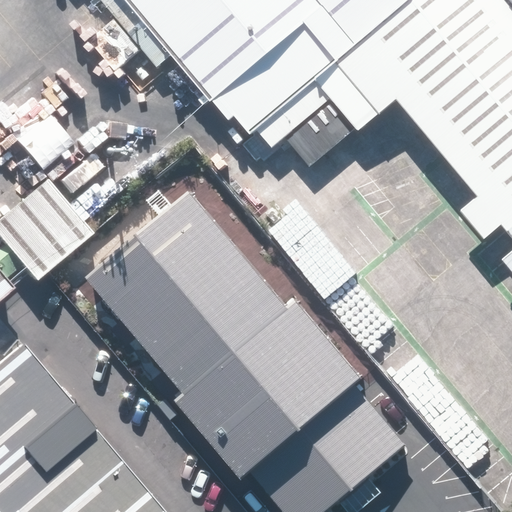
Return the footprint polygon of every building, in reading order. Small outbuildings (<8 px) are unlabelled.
[(359,45),(321,0),(132,0),(248,138),(257,130),(360,45),(359,45)] [(413,0),(321,0),(359,45),(413,0)] [(511,0),(413,0),(359,45),(360,45),(404,98),(511,228),(511,0)] [(404,98),(360,45),(257,130),(272,149),(335,97),(363,131),(404,98)] [(90,235),(42,178),(0,212),(0,238),(35,281),(90,235)] [(250,468),(285,511),(319,511),(405,442),(352,379),(358,374),(299,303),(291,310),(192,190),(87,275),(178,385),(170,391),(240,476),(250,468)] [(290,206),(268,223),(290,250),(312,233),(290,206)] [(0,297),(11,289),(0,275),(0,297)] [(161,511),(22,344),(0,361),(0,511),(161,511)]
